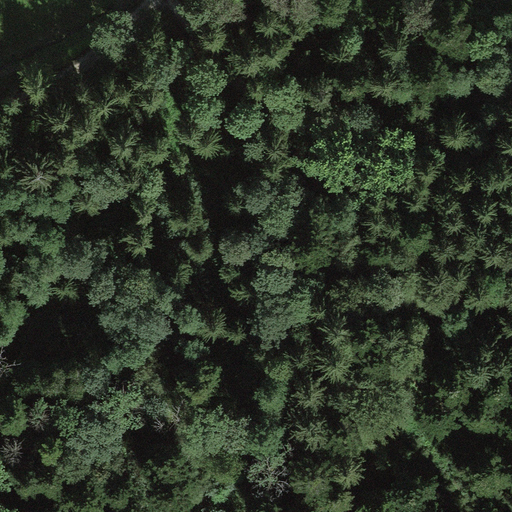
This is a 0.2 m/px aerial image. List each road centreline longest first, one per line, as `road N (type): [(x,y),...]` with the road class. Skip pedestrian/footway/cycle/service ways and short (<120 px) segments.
road 1 (track): [(511,143),(289,118),(252,99),(214,59),(179,0)]
road 2 (track): [(149,0),(68,69),(0,104)]
